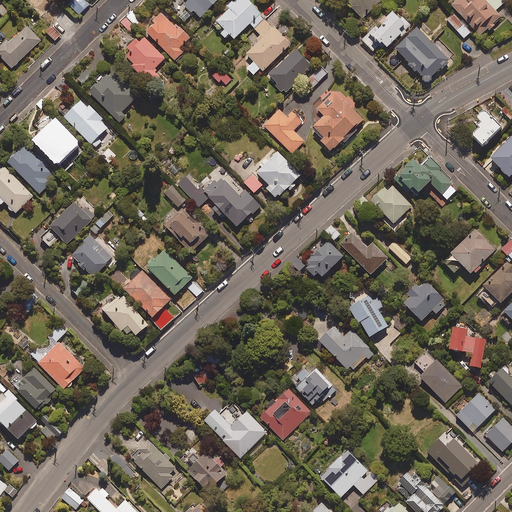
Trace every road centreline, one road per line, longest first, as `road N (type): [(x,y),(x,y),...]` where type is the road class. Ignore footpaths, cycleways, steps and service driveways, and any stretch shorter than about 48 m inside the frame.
road 1 (tertiary): [(416,120),(135,375)]
road 2 (residential): [(0,241),(135,375)]
road 3 (tertiary): [(135,375),(23,511)]
road 4 (tertiary): [(297,0),(416,120)]
road 5 (residential): [(119,0),(0,119)]
road 6 (residential): [(416,120),(511,218)]
